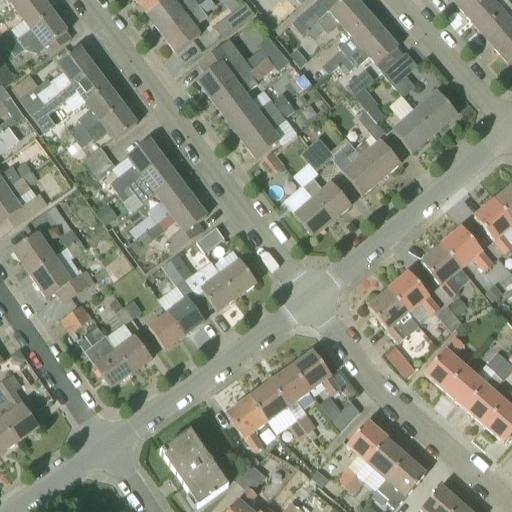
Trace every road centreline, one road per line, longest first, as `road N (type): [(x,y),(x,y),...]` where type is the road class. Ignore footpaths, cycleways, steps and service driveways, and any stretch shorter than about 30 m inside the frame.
road 1 (residential): [(310,301),(82,0)]
road 2 (residential): [(511,507),(367,377),(310,301)]
road 3 (residential): [(310,301),(511,133)]
road 4 (residential): [(109,448),(310,301)]
road 5 (residential): [(109,448),(0,293)]
road 6 (residential): [(511,127),(400,0)]
